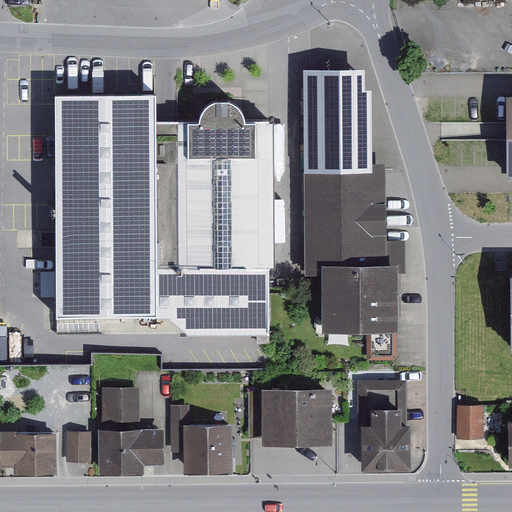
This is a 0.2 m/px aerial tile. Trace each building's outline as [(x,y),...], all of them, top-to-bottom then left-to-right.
[(366,65),(304,65),(306,170),(372,170),(372,161),(371,86),(365,86),(366,65)] [(157,313),(157,118),(156,88),(55,88),(57,313),(157,313)] [(201,116),(157,118),(157,313),(157,316),(169,315),(190,334),(269,332),(267,264),(276,264),(274,117),(247,116),(244,107),(238,99),(231,96),(222,93),(213,96),(207,101),(203,108),(201,116)] [(372,170),(306,170),(306,273),(322,273),(322,329),(367,329),(398,329),(400,329),(400,272),(406,272),(406,239),(386,239),(385,161),(372,161),(372,170)] [(398,329),(367,329),(367,359),(399,360),(398,329)] [(407,378),(357,379),(358,422),(362,422),(362,467),(412,467),(411,422),(408,422),(407,378)] [(141,386),(103,386),(103,428),(99,428),(99,472),(146,472),(146,463),(165,463),(165,426),(141,426),(141,386)] [(333,386),(262,387),(262,390),(263,437),(263,442),(333,441),(333,386)] [(263,437),(262,390),(248,390),(249,437),(263,437)] [(233,422),(190,422),(190,404),(171,404),(172,451),(184,451),(185,470),(234,470),(233,422)] [(484,404),(458,404),(458,438),(484,438),(484,404)] [(18,429),(0,429),(0,466),(14,466),(14,472),(58,472),(57,431),(18,431),(18,429)] [(91,430),(67,429),(66,461),(91,462),(91,430)]
